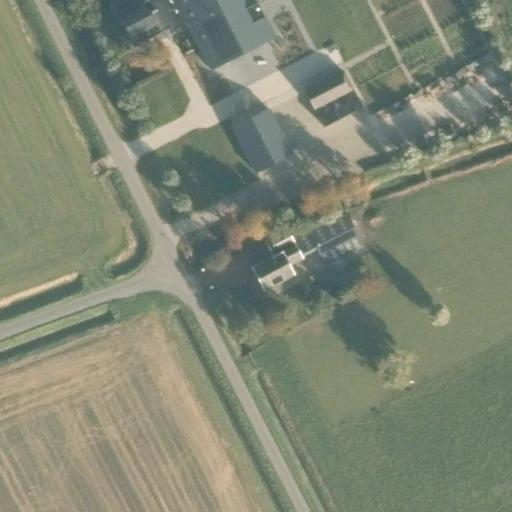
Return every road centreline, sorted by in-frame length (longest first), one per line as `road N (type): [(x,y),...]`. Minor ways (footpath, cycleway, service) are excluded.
road 1 (unclassified): [(174,264),(38,0)]
road 2 (unclassified): [(302,511),(174,264)]
road 3 (unclassified): [(0,334),(174,264)]
